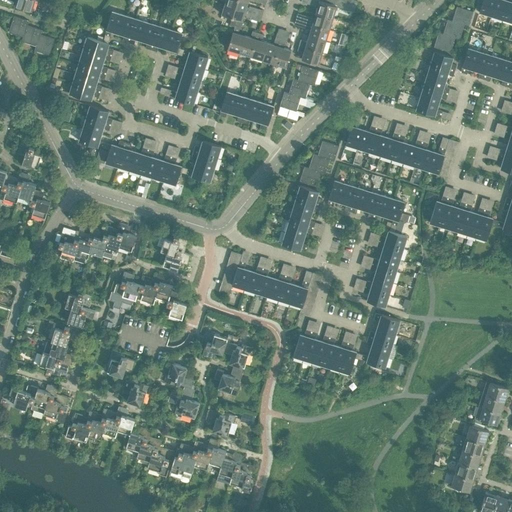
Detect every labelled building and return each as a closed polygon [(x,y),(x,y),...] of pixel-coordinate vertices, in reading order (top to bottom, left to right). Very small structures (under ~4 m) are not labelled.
[(32,10),(34,0),(16,0),(15,5),(14,5),(32,11),(32,10)] [(246,6),(248,2),(243,0),(225,0),(224,4),(251,13),(253,7),(249,6),(249,7),(246,6)] [(333,18),(336,6),(337,6),(331,4),(326,2),(320,1),(317,0),(312,0),(311,5),(315,6),(315,5),(318,6),(316,12),(333,18)] [(349,10),(351,0),(345,0),(343,8),(349,10)] [(354,11),(357,2),(357,1),(354,0),(351,0),(349,10),(354,11)] [(491,15),(495,0),(482,0),(479,11),(480,12),(480,11),(491,15)] [(503,18),(508,0),(495,0),(491,15),(503,18)] [(511,21),(511,0),(508,0),(503,18),(511,21)] [(242,20),(244,15),(246,16),(246,17),(250,18),(251,13),(224,4),(222,13),(221,13),(221,14),(237,19),(242,20)] [(464,25),(468,26),(473,11),(456,6),(454,15),(455,15),(453,21),(464,24),(464,25)] [(121,33),(126,16),(113,12),(112,11),(107,29),(103,42),(108,43),(111,33),(112,30),(121,33)] [(329,29),(333,18),(316,12),(314,19),(311,18),(308,16),(306,22),(329,29)] [(23,36),(27,25),(29,20),(14,16),(10,28),(9,32),(17,35),(17,34),(23,36)] [(128,42),(135,19),(126,16),(121,33),(126,35),(125,37),(123,37),(122,41),(128,42)] [(146,33),(149,23),(135,19),(128,42),(134,44),(135,40),(134,40),(134,38),(140,39),(142,31),(146,33)] [(239,52),(245,35),(238,33),(242,20),(237,19),(233,32),(227,49),(228,49),(239,52)] [(463,28),(464,25),(464,24),(453,21),(447,19),(445,27),(446,28),(444,34),(438,32),(459,39),(463,28)] [(326,41),(329,29),(306,22),(304,28),(308,29),(308,28),(311,29),(309,35),(326,41)] [(151,50),(158,26),(149,23),(146,33),(142,31),(140,39),(149,42),(148,44),(146,44),(145,48),(151,50)] [(36,45),(39,34),(40,34),(41,29),(27,25),(23,36),(21,41),(30,44),(30,43),(36,45)] [(169,40),(172,30),(158,26),(151,50),(157,51),(158,48),(156,47),(157,44),(162,46),(165,38),(169,40)] [(177,47),(182,33),(181,33),(172,30),(169,40),(165,38),(162,46),(171,49),(171,52),(170,51),(170,52),(184,56),(185,50),(177,47)] [(251,56),(258,33),(252,31),(251,35),(252,35),(251,38),(245,35),(239,52),(251,56)] [(450,52),(455,38),(459,39),(438,32),(436,40),(437,41),(435,47),(434,46),(434,47),(450,52)] [(262,60),(267,43),(261,41),(261,38),(262,38),(264,34),(258,33),(251,56),(262,60)] [(54,38),(40,34),(39,34),(36,45),(34,50),(43,53),(43,52),(49,54),(49,55),(54,38)] [(322,52),(326,41),(309,35),(307,42),(304,41),(304,40),(300,39),(299,45),(322,52)] [(106,49),(108,44),(108,43),(103,42),(87,37),(87,38),(84,47),(111,55),(113,49),(109,48),(109,49),(106,49)] [(274,63),(281,40),(275,38),(274,42),(275,42),(274,45),(267,43),(262,60),(274,63)] [(285,67),(291,50),(290,50),(284,48),(284,45),(285,45),(287,42),(281,40),(274,63),(285,67)] [(319,63),(322,52),(299,45),(297,51),(301,52),(301,51),(304,52),(302,58),(301,58),(301,59),(319,64),(319,63)] [(111,55),(84,47),(82,56),(102,62),(104,57),(106,58),(106,60),(109,61),(111,55)] [(478,61),(481,53),(468,49),(468,48),(462,66),(463,66),(461,72),(467,74),(468,70),(466,70),(467,67),(472,68),(475,60),(478,61)] [(204,69),(207,57),(190,51),(185,50),(184,56),(186,57),(186,56),(189,57),(187,63),(204,69)] [(450,64),(452,57),(435,51),(434,52),(435,52),(431,63),(455,71),(456,65),(453,64),(452,65),(450,64)] [(484,79),(491,56),(481,53),(478,61),(475,60),(472,68),(481,71),(481,74),(479,74),(478,77),(484,79)] [(101,67),(102,62),(82,56),(79,65),(105,73),(107,68),(104,66),(103,68),(101,67)] [(502,68),(505,60),(491,56),(484,79),(490,81),(491,77),(489,77),(490,74),(495,76),(498,67),(502,68)] [(507,86),(511,69),(511,62),(505,60),(502,68),(498,67),(495,76),(504,79),(504,81),(502,81),(501,84),(507,86)] [(200,80),(204,69),(187,63),(184,70),(182,69),(182,68),(178,67),(177,73),(200,80)] [(453,76),(455,71),(431,63),(427,75),(445,80),(447,74),(449,74),(449,75),(453,76)] [(105,73),(79,65),(76,74),(96,81),(98,76),(100,77),(100,78),(104,79),(105,73)] [(315,77),(317,71),(319,71),(319,70),(302,65),(298,80),(308,83),(308,84),(314,85),(317,77),(315,77)] [(196,91),(200,80),(177,73),(175,78),(179,80),(179,79),(181,80),(179,86),(196,91)] [(95,85),(96,81),(76,74),(73,83),(100,92),(102,86),(98,85),(97,86),(95,85)] [(443,87),(445,80),(427,75),(424,86),(447,94),(449,88),(445,87),(445,88),(443,87)] [(305,98),(308,90),(306,90),(308,84),(308,83),(298,80),(293,78),(289,92),(289,93),(305,98)] [(100,92),(73,83),(70,92),(70,93),(91,99),(92,94),(95,95),(94,96),(98,97),(100,92)] [(193,103),(196,91),(179,86),(177,93),(175,92),(175,91),(171,90),(169,96),(176,98),(175,98),(193,104),(193,103)] [(446,99),(447,94),(424,86),(420,98),(437,103),(439,96),(442,97),(442,98),(446,99)] [(297,102),(299,96),(305,98),(289,93),(289,92),(284,91),(279,106),(296,111),(298,103),(297,102)] [(238,105),(240,96),(227,92),(226,92),(221,109),(219,115),(225,117),(226,113),(225,113),(226,110),(231,112),(233,103),(238,105)] [(242,122),(250,99),(240,96),(238,105),(233,103),(231,112),(240,115),(239,117),(238,117),(237,121),(242,122)] [(435,110),(437,103),(420,98),(417,109),(416,110),(434,115),(440,117),(442,111),(438,110),(438,111),(435,110)] [(261,112),(264,103),(250,99),(242,122),(248,124),(249,120),(248,120),(249,117),(254,119),(257,111),(261,112)] [(268,124),(273,106),(264,103),(261,112),(257,111),(254,119),(263,122),(262,124),(261,124),(260,128),(266,130),(268,123),(268,124)] [(105,118),(107,111),(108,111),(90,105),(90,106),(87,117),(110,125),(112,119),(108,118),(108,119),(105,118)] [(109,130),(110,125),(87,117),(83,129),(100,134),(102,127),(105,128),(105,129),(109,130)] [(358,147),(363,130),(356,128),(357,125),(358,126),(359,122),(353,120),(351,126),(346,144),(346,143),(358,147)] [(369,151),(376,127),(371,125),(369,129),(370,130),(370,132),(363,130),(358,147),(369,151)] [(381,154),(386,137),(379,135),(380,133),(381,133),(382,129),(376,127),(369,151),(381,154)] [(98,141),(100,134),(83,129),(80,140),(79,141),(97,146),(110,150),(111,145),(98,141)] [(392,158),(399,134),(393,133),(392,136),(393,137),(393,139),(386,137),(381,154),(392,158)] [(403,161),(409,144),(402,142),(403,140),(404,140),(405,136),(399,134),(392,158),(403,161)] [(457,148),(459,142),(449,139),(447,144),(457,148)] [(118,165),(125,142),(119,140),(118,144),(119,144),(119,147),(112,145),(111,145),(110,150),(106,162),(107,162),(118,165)] [(217,158),(220,146),(203,140),(203,141),(201,148),(198,147),(199,146),(195,145),(193,151),(217,158)] [(334,160),(339,146),(322,140),(320,149),(321,149),(319,155),(330,159),(329,159),(334,160)] [(415,165),(422,142),(416,140),(415,144),(416,144),(415,146),(409,144),(403,161),(415,165)] [(129,169),(135,152),(128,150),(129,147),(130,148),(131,144),(125,142),(118,165),(129,169)] [(426,169),(432,152),(425,149),(426,147),(427,147),(428,143),(422,142),(415,165),(426,169)] [(37,168),(41,155),(33,152),(34,148),(30,147),(30,146),(20,143),(18,151),(25,153),(22,163),(37,168)] [(455,153),(457,148),(447,144),(446,149),(445,150),(455,153)] [(511,158),(511,145),(508,145),(506,151),(504,151),(504,150),(500,148),(498,154),(511,158)] [(141,173),(148,149),(142,147),(141,151),(142,151),(141,154),(135,152),(129,169),(141,173)] [(443,156),(445,150),(446,149),(439,147),(438,151),(439,151),(438,154),(432,152),(426,169),(438,172),(440,167),(442,161),(443,156)] [(152,176),(158,159),(151,157),(152,154),(153,155),(154,151),(148,149),(141,173),(152,176)] [(454,159),(455,153),(445,150),(443,156),(454,159)] [(213,169),(216,161),(217,158),(193,151),(191,156),(195,157),(195,156),(198,157),(196,164),(213,169)] [(325,173),(329,159),(330,159),(319,155),(313,153),(311,162),(312,162),(310,168),(325,173)] [(511,158),(498,154),(497,160),(500,161),(501,160),(503,161),(501,168),(501,167),(501,168),(511,171),(511,158)] [(164,180),(171,156),(165,155),(164,158),(165,159),(164,161),(158,159),(152,176),(164,180)] [(186,174),(188,169),(181,166),(180,166),(174,164),(175,162),(176,162),(177,158),(171,156),(164,180),(175,183),(176,184),(179,172),(186,174)] [(452,165),(454,159),(443,156),(442,161),(452,165)] [(450,170),(452,165),(442,161),(440,167),(450,170)] [(209,181),(213,169),(196,164),(194,171),(191,170),(188,169),(186,174),(192,176),(209,181),(210,181),(209,181)] [(316,186),(320,172),(325,173),(310,168),(304,166),(301,174),(303,175),(301,181),(300,181),(299,181),(316,186)] [(448,176),(450,170),(440,167),(438,172),(438,173),(448,176)] [(34,189),(34,190),(36,184),(25,181),(27,174),(20,171),(17,181),(18,181),(16,185),(21,187),(18,195),(19,195),(17,201),(29,205),(31,199),(34,189)] [(446,182),(448,176),(438,173),(436,179),(446,182)] [(18,195),(21,187),(16,185),(11,183),(13,176),(6,174),(2,186),(1,188),(6,189),(3,198),(17,202),(17,201),(19,195),(18,195)] [(345,193),(347,185),(335,181),(334,180),(329,198),(327,204),(333,206),(334,202),(333,202),(334,199),(338,201),(341,192),(345,193)] [(315,198),(317,191),(318,192),(318,191),(300,185),(300,186),(297,197),(320,205),(322,199),(318,198),(318,199),(315,198)] [(350,211),(357,188),(347,185),(345,193),(341,192),(338,201),(348,204),(347,206),(346,206),(344,209),(350,211)] [(368,200),(370,192),(357,188),(350,211),(356,213),(357,209),(356,209),(356,206),(361,208),(364,199),(368,200)] [(45,217),(50,202),(39,199),(41,192),(34,190),(34,189),(31,199),(29,205),(30,205),(30,204),(34,205),(32,213),(45,217)] [(373,218),(380,195),(370,192),(368,200),(364,199),(361,208),(371,211),(370,213),(369,213),(367,217),(373,218)] [(391,208),(394,199),(380,195),(373,218),(379,220),(380,216),(379,216),(379,213),(385,215),(387,207),(391,208)] [(439,225),(448,198),(442,196),(441,200),(442,200),(441,203),(437,201),(436,201),(430,222),(439,225)] [(318,211),(320,205),(297,197),(293,209),(310,214),(312,208),(315,208),(315,209),(318,211)] [(449,227),(455,207),(450,205),(451,203),(452,203),(454,199),(448,198),(439,225),(449,227)] [(398,220),(404,202),(403,202),(394,199),(391,208),(387,207),(385,215),(394,218),(390,231),(394,232),(398,219),(398,220)] [(458,230),(466,203),(460,202),(459,205),(461,206),(460,208),(455,207),(449,227),(458,230)] [(467,233),(473,213),(469,211),(469,209),(471,209),(472,205),(466,203),(458,230),(467,233)] [(511,204),(504,203),(503,208),(506,210),(507,208),(509,209),(508,215),(511,215),(511,204)] [(476,236),(485,209),(479,207),(478,211),(479,212),(478,214),(473,213),(467,233),(476,236)] [(308,221),(310,214),(293,209),(290,220),(313,228),(315,222),(311,221),(311,222),(308,221)] [(486,239),(491,224),(492,219),(492,218),(487,217),(488,214),(489,215),(490,211),(485,209),(476,236),(485,239),(486,239)] [(511,215),(508,215),(505,223),(502,222),(492,219),(491,224),(503,228),(511,230),(511,215)] [(303,237),(305,230),(308,231),(307,232),(311,233),(313,228),(290,220),(286,232),(303,237)] [(131,251),(136,235),(125,232),(128,225),(120,222),(117,232),(118,232),(116,236),(121,238),(118,247),(119,247),(131,251)] [(117,232),(112,230),(113,227),(106,225),(103,234),(103,235),(102,239),(107,240),(104,249),(117,253),(119,247),(118,247),(121,238),(116,236),(118,232),(117,232)] [(102,239),(96,237),(98,229),(91,227),(89,235),(88,237),(89,237),(87,241),(92,243),(89,251),(90,251),(102,255),(104,249),(107,240),(102,239)] [(88,237),(89,235),(85,234),(84,237),(82,237),(84,232),(76,230),(73,239),(74,239),(73,243),(73,244),(77,245),(75,254),(73,260),(84,263),(85,259),(87,259),(90,251),(89,251),(92,243),(87,241),(89,237),(88,237)] [(402,248),(406,236),(406,237),(406,236),(394,232),(390,231),(389,231),(387,238),(384,237),(384,236),(381,235),(379,241),(402,248)] [(73,244),(73,243),(67,241),(69,234),(62,232),(59,242),(60,242),(58,246),(63,248),(60,256),(73,260),(75,254),(77,245),(73,244)] [(301,244),(303,237),(286,232),(283,243),(282,243),(282,244),(300,249),(306,251),(308,245),(304,244),(304,245),(301,244)] [(177,250),(179,245),(186,247),(188,240),(178,236),(178,237),(174,236),(173,240),(164,237),(160,251),(166,253),(167,252),(175,255),(177,250)] [(399,259),(402,248),(379,241),(377,246),(381,248),(381,247),(384,247),(382,254),(399,259)] [(178,270),(181,259),(188,261),(191,254),(181,251),(181,252),(177,250),(175,255),(167,252),(166,253),(163,265),(178,270)] [(240,260),(242,254),(231,251),(230,257),(240,260)] [(395,271),(399,259),(382,254),(380,261),(377,260),(377,259),(373,258),(372,264),(395,271)] [(238,265),(239,261),(240,260),(230,257),(228,262),(238,265)] [(244,288),(249,271),(243,269),(244,266),(246,263),(239,261),(238,265),(236,271),(234,277),(233,283),(232,284),(233,284),(244,288)] [(236,271),(238,265),(228,262),(226,268),(236,271)] [(392,282),(395,271),(372,264),(370,269),(374,270),(374,269),(377,270),(375,277),(392,282)] [(255,291),(263,268),(257,266),(256,270),(257,270),(256,273),(249,271),(244,288),(255,291)] [(234,277),(236,271),(226,268),(224,274),(234,277)] [(267,295),(272,278),(266,276),(266,273),(267,273),(269,270),(263,268),(255,291),(267,295)] [(140,284),(139,284),(129,281),(132,274),(124,271),(121,281),(122,281),(120,285),(125,287),(122,295),(135,299),(137,295),(136,295),(140,284)] [(171,291),(173,285),(162,282),(164,275),(157,272),(154,282),(153,286),(158,288),(155,296),(156,297),(168,300),(171,291)] [(321,281),(323,275),(312,272),(311,278),(321,281)] [(278,298),(286,275),(280,273),(279,277),(280,277),(279,280),(272,278),(267,295),(278,298)] [(233,283),(234,277),(224,274),(222,280),(233,283)] [(153,286),(148,284),(150,277),(142,275),(139,284),(140,284),(136,295),(137,295),(141,297),(140,299),(154,303),(156,297),(155,296),(158,288),(153,286)] [(290,302),(295,285),(289,283),(289,280),(290,281),(292,277),(286,275),(278,298),(290,302)] [(388,294),(392,282),(375,277),(373,284),(370,283),(370,282),(367,281),(365,287),(388,294)] [(319,287),(321,281),(311,278),(309,282),(309,284),(319,287)] [(231,288),(232,284),(233,283),(222,280),(221,285),(231,288)] [(307,289),(309,284),(309,282),(303,281),(302,284),(303,285),(302,287),(295,285),(290,302),(301,306),(302,306),(304,301),(305,295),(307,289)] [(317,292),(319,287),(309,284),(307,289),(317,292)] [(229,294),(231,288),(221,285),(219,291),(229,294)] [(385,305),(388,294),(365,287),(363,292),(367,294),(367,293),(370,294),(368,300),(367,300),(385,306),(385,305)] [(316,298),(317,292),(307,289),(305,295),(316,298)] [(182,318),(187,303),(176,300),(178,293),(171,291),(168,300),(166,305),(171,306),(169,314),(182,318)] [(80,311),(81,306),(83,300),(90,303),(93,295),(83,292),(83,293),(79,292),(77,296),(69,293),(65,306),(71,308),(80,311)] [(314,304),(316,298),(305,295),(304,301),(314,304)] [(312,310),(314,304),(304,301),(302,306),(312,310)] [(82,326),(86,315),(93,317),(95,310),(85,307),(81,306),(80,311),(71,308),(67,321),(82,326)] [(310,315),(312,310),(302,306),(300,312),(310,315)] [(394,334),(399,321),(399,320),(382,315),(381,315),(375,313),(373,319),(377,320),(378,319),(380,320),(379,325),(387,327),(386,331),(394,334)] [(165,349),(168,342),(172,329),(167,327),(163,325),(163,326),(150,322),(147,321),(134,317),(134,316),(130,315),(130,316),(125,314),(121,329),(120,329),(119,333),(118,336),(115,348),(119,349),(119,350),(122,351),(123,351),(136,355),(135,355),(139,356),(152,360),(156,361),(161,362),(165,349)] [(66,344),(69,334),(77,337),(79,329),(69,326),(69,327),(65,325),(63,330),(55,327),(51,340),(66,345),(66,344)] [(391,343),(394,334),(386,331),(387,327),(379,325),(376,334),(373,333),(374,332),(370,330),(368,336),(391,343)] [(303,358),(311,331),(306,329),(304,333),(306,334),(305,336),(300,335),(300,334),(293,355),(294,355),(303,358)] [(224,349),(227,338),(215,334),(215,333),(208,331),(205,341),(207,341),(206,345),(205,345),(202,354),(210,357),(212,350),(223,353),(224,349)] [(312,361),(319,340),(314,339),(315,336),(316,337),(317,333),(311,331),(303,358),(312,361)] [(249,354),(252,348),(241,344),(241,346),(237,345),(231,343),(233,336),(228,334),(227,338),(224,349),(232,351),(229,362),(237,364),(244,367),(248,354),(249,354)] [(321,364),(330,337),(324,335),(323,339),(324,339),(323,342),(319,340),(312,361),(321,364)] [(387,357),(391,343),(368,336),(366,342),(370,343),(370,342),(373,342),(371,348),(380,350),(379,354),(387,357)] [(331,367),(337,346),(332,345),(333,342),(334,342),(335,339),(330,337),(321,364),(331,367)] [(65,356),(68,345),(66,344),(66,345),(51,340),(47,339),(44,351),(58,356),(57,361),(60,362),(66,364),(70,365),(72,358),(65,356)] [(339,369),(348,343),(342,341),(341,345),(343,345),(342,348),(337,346),(331,367),(339,369)] [(349,373),(354,357),(356,352),(355,352),(350,350),(351,348),(353,348),(354,344),(348,343),(339,369),(349,372),(349,373)] [(384,366),(387,357),(379,354),(380,350),(371,348),(369,357),(366,356),(356,352),(354,357),(367,361),(384,367),(385,366),(384,366)] [(60,362),(57,361),(58,356),(44,351),(43,351),(39,364),(47,367),(46,371),(50,372),(50,373),(60,376),(62,370),(64,370),(66,364),(60,362)] [(122,376),(126,365),(133,367),(135,360),(126,357),(125,358),(121,356),(122,354),(112,351),(110,358),(111,358),(107,371),(122,376)] [(11,365),(21,368),(23,362),(13,359),(11,365)] [(183,377),(187,367),(172,362),(168,375),(166,374),(164,381),(174,384),(175,382),(179,383),(179,384),(184,386),(192,388),(194,381),(183,377)] [(238,385),(239,381),(240,381),(244,367),(237,364),(233,376),(223,373),(224,371),(217,368),(214,378),(220,379),(218,388),(231,392),(230,393),(237,395),(240,385),(238,385)] [(142,405),(146,392),(147,392),(149,386),(139,383),(139,385),(135,383),(125,380),(123,387),(130,389),(127,400),(142,405)] [(504,400),(508,388),(486,381),(482,392),(479,391),(478,392),(504,400)] [(33,401),(37,388),(38,388),(38,387),(31,385),(28,392),(18,389),(19,387),(12,384),(9,394),(16,396),(13,404),(26,408),(29,400),(33,401)] [(48,398),(53,400),(54,396),(55,396),(58,387),(50,384),(48,391),(38,388),(37,388),(33,401),(33,403),(45,407),(48,398)] [(194,417),(199,402),(188,399),(192,388),(184,386),(180,399),(181,399),(179,403),(178,402),(174,413),(181,415),(182,413),(194,417)] [(500,412),(504,400),(478,392),(478,393),(482,394),(478,405),(500,412)] [(66,411),(64,410),(65,406),(68,397),(61,394),(59,402),(53,400),(48,398),(45,407),(43,413),(56,418),(56,420),(63,422),(66,411)] [(130,434),(131,431),(135,418),(124,415),(126,408),(119,405),(116,415),(115,419),(120,421),(117,430),(130,434)] [(497,425),(500,412),(478,405),(475,416),(471,415),(470,417),(497,425)] [(120,421),(115,419),(109,417),(112,410),(104,408),(101,418),(102,418),(101,422),(106,423),(103,432),(115,436),(117,430),(120,421)] [(227,434),(231,422),(233,422),(235,415),(225,412),(224,414),(220,413),(220,412),(209,409),(206,416),(216,419),(212,430),(227,434)] [(103,432),(106,423),(101,422),(95,420),(97,413),(90,410),(87,420),(86,424),(91,425),(88,434),(101,438),(103,432)] [(91,425),(86,424),(80,422),(82,415),(75,413),(72,422),(73,422),(71,426),(68,425),(65,436),(72,439),(73,437),(86,441),(88,434),(91,425)] [(485,443),(488,430),(466,423),(466,425),(470,426),(466,437),(485,443)] [(146,443),(148,439),(151,429),(144,427),(141,434),(131,431),(130,434),(126,446),(139,450),(142,442),(146,443)] [(149,460),(152,452),(157,453),(158,449),(159,449),(162,440),(154,437),(152,445),(146,443),(142,442),(139,450),(137,456),(149,460)] [(481,455),(485,443),(466,437),(463,448),(459,447),(458,448),(481,455)] [(224,457),(226,452),(226,451),(215,447),(218,440),(210,438),(207,448),(208,448),(206,452),(211,454),(208,462),(209,462),(221,466),(224,457)] [(208,462),(211,454),(206,452),(201,450),(203,443),(195,440),(193,450),(192,453),(192,454),(197,456),(194,464),(207,468),(209,462),(208,462)] [(194,464),(197,456),(192,454),(192,453),(186,451),(188,445),(181,443),(178,452),(178,453),(177,456),(175,456),(170,470),(183,474),(185,468),(192,471),(194,464)] [(166,476),(170,464),(171,460),(169,460),(172,450),(165,448),(163,455),(157,453),(152,452),(149,460),(147,467),(160,471),(159,474),(166,476)] [(477,467),(481,455),(458,448),(458,449),(462,450),(459,461),(477,467)] [(241,465),(242,462),(244,455),(236,453),(236,455),(226,452),(224,457),(221,466),(219,472),(231,476),(234,467),(239,469),(240,465),(241,465)] [(474,479),(477,467),(459,461),(455,472),(451,471),(451,472),(474,479)] [(250,479),(251,475),(254,465),(247,463),(245,470),(239,469),(234,467),(231,476),(229,482),(242,486),(242,488),(250,491),(251,488),(252,488),(252,486),(251,486),(253,480),(250,479)] [(469,492),(474,479),(451,472),(451,473),(455,474),(451,486),(469,492)] [(492,511),(498,495),(485,491),(478,511),(480,511),(481,510),(486,511),(492,511)] [(506,511),(510,499),(498,495),(492,511),(506,511)]
